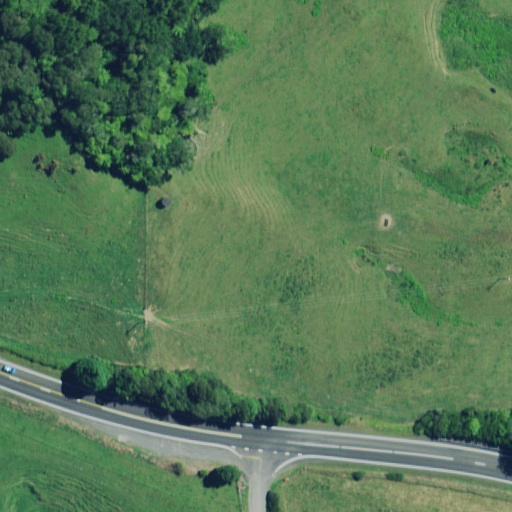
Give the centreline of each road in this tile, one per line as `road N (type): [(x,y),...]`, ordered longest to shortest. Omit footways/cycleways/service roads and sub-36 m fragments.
road 1 (primary): [(0,374),(156,423),(263,438)]
road 2 (primary): [(263,438),(511,470)]
